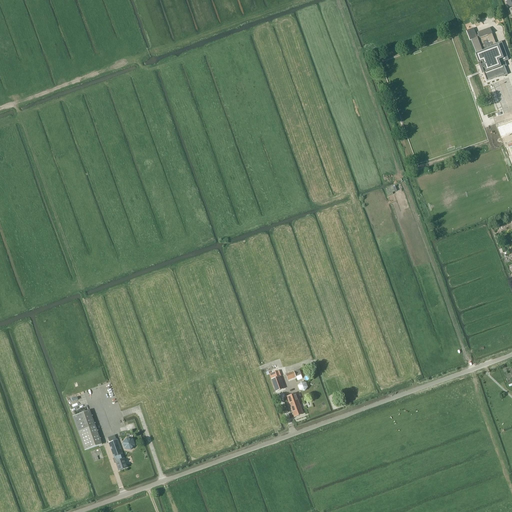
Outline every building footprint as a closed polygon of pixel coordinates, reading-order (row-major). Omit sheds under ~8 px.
[(471,40),(476,54),(480,53),(483,61),(479,62),(485,76),(493,73),(494,78),(502,75),(503,77),(507,75),(501,57),(507,55),(502,41),(496,44),(490,28),(485,30),(477,33),(479,37),(477,38),(474,28),(466,31),(470,41),(471,40)] [(489,110),(482,113),(484,119),(491,116),(489,110)] [(284,388),(280,377),(278,371),(269,374),(275,392),(284,388)] [(296,378),(294,372),(286,374),(288,380),(296,378)] [(300,390),(304,391),(308,388),(306,383),(301,382),(298,386),(300,390)] [(287,397),(294,417),(303,414),(296,394),(287,397)] [(78,432),(95,426),(89,411),(72,417),(78,432)] [(95,426),(78,432),(85,451),(102,445),(95,426)] [(123,442),(125,448),(131,449),(135,444),(133,439),(127,438),(123,442)] [(109,443),(119,471),(128,468),(117,440),(109,443)]
